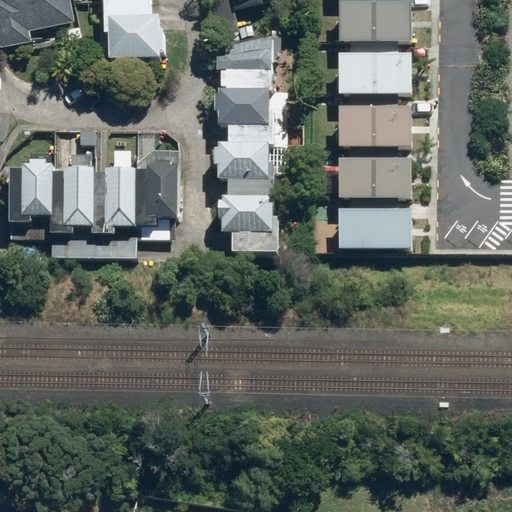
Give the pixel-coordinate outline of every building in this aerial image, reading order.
[(1,0),(2,2),(0,2),(0,33),(4,53),(36,47),(34,35),(79,27),(73,0),(1,0)] [(233,0),(237,11),(283,0),(233,0)] [(156,1),(151,1),(108,3),(110,40),(114,40),(115,65),(166,64),(166,57),(170,57),(169,36),(165,36),(165,21),(156,21),(156,1)] [(345,45),(416,45),(416,7),(345,7),(345,45)] [(232,93),(232,96),(276,97),(278,97),(278,77),(279,57),(222,56),(222,76),(233,76),(233,77),(233,78),(227,78),(227,93),(232,93)] [(345,98),(416,98),(416,61),(345,60),(345,98)] [(276,116),(276,97),(232,96),(225,96),(225,101),(220,100),(219,117),(224,117),(224,132),(233,132),(233,149),(276,150),(280,150),(281,116),(276,116)] [(345,150),(416,150),(416,112),(345,112),(345,150)] [(276,170),(276,150),(233,149),(225,149),(225,154),(220,154),(220,170),(225,171),(224,185),(233,185),(233,203),(280,203),(280,170),(276,170)] [(346,202),(416,202),(416,165),(346,165),(346,202)] [(38,222),(54,222),(54,171),(54,166),(36,166),(36,170),(29,170),(29,173),(15,173),(14,229),(37,229),(38,222)] [(153,175),(141,175),(141,230),(163,230),(163,224),(185,224),(185,172),(177,172),(177,167),(160,167),(160,172),(153,172),(153,175)] [(69,171),(54,171),(54,222),(54,239),(80,239),(80,234),(100,234),(99,180),(100,174),(69,174),(69,171)] [(141,234),(141,230),(141,175),(112,175),(112,180),(99,180),(100,234),(100,240),(121,240),(121,234),(141,234)] [(279,223),(280,203),(233,203),(228,202),(228,208),(224,208),(224,225),(228,225),(228,238),(239,239),(238,258),(283,259),(284,223),(279,223)] [(345,254),(416,254),(416,217),(345,217),(345,254)]
